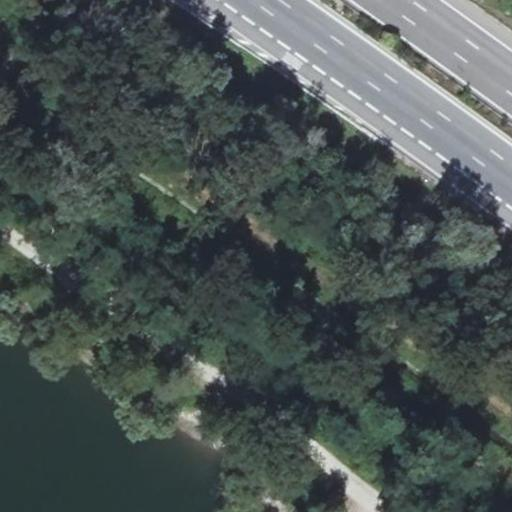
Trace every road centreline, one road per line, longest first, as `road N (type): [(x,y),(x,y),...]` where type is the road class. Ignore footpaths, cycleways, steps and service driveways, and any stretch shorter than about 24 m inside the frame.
road 1 (track): [(400,511),(0,228)]
road 2 (motorway): [(262,0),(511,175)]
